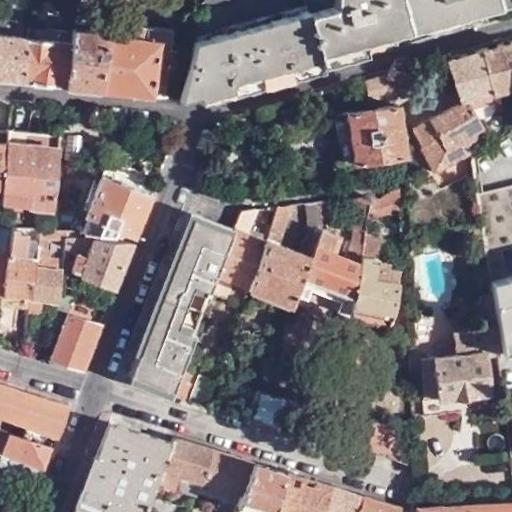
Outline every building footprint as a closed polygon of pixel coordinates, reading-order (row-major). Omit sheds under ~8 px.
[(511,0),(340,0),(343,7),(308,16),(322,67),(367,55),(363,41),(511,0)] [(322,67),(308,16),(306,9),(220,31),(220,35),(196,41),(182,99),(202,97),(202,99),(322,67)] [(0,77),(21,81),(29,26),(0,22),(0,77)] [(101,89),(167,97),(171,68),(181,68),(184,49),(173,48),(176,27),(137,23),(136,36),(108,33),(101,89)] [(74,31),(29,26),(21,81),(68,86),(74,31)] [(108,31),(75,27),(74,31),(68,86),(101,89),(108,33),(108,31)] [(511,85),(511,40),(490,46),(502,89),(511,85)] [(457,90),(460,104),(465,122),(477,118),(476,110),(472,97),(502,89),(490,46),(448,57),(454,81),(450,82),(449,86),(452,89),(457,90)] [(398,82),(396,71),(379,76),(381,86),(398,82)] [(381,86),(379,76),(368,79),(370,89),(381,86)] [(368,79),(347,85),(350,93),(370,89),(368,79)] [(511,85),(502,89),(505,101),(511,99),(511,85)] [(476,110),(505,101),(502,89),(472,97),(476,110)] [(346,167),(407,155),(397,101),(335,112),(346,167)] [(436,172),(473,150),(464,134),(467,130),(465,122),(460,104),(412,131),(436,172)] [(51,209),(63,134),(11,127),(11,130),(3,189),(1,202),(51,209)] [(0,188),(3,189),(11,130),(0,129),(0,188)] [(83,233),(137,237),(157,186),(106,168),(84,221),(87,223),(83,233)] [(401,208),(400,184),(370,198),(368,213),(401,208)] [(511,188),(480,198),(483,222),(488,251),(511,244),(511,188)] [(368,213),(370,198),(356,195),(351,223),(352,242),(346,259),(340,257),(345,239),(322,232),(301,284),(353,297),(364,232),(368,213)] [(272,226),(249,287),(292,305),(301,284),(322,232),(322,199),(315,200),(316,229),(314,229),(300,255),(279,246),(288,217),(288,204),(279,205),(276,213),(272,226)] [(279,205),(271,206),(276,213),(279,205)] [(243,210),(235,233),(213,294),(226,298),(233,281),(249,287),(272,226),(266,225),(262,237),(250,232),(259,208),(243,210)] [(213,294),(235,233),(194,218),(135,377),(176,393),(183,372),(213,294)] [(31,243),(27,297),(55,300),(56,289),(58,253),(48,252),(48,248),(42,247),(44,230),(33,230),(31,243)] [(353,297),(350,317),(390,323),(399,268),(387,266),(387,260),(374,258),(377,236),(364,232),(353,297)] [(77,273),(117,288),(135,243),(99,240),(92,258),(84,255),(77,273)] [(0,308),(1,309),(3,294),(9,242),(0,241),(0,308)] [(9,242),(3,294),(27,297),(31,243),(24,243),(21,266),(13,265),(15,243),(9,242)] [(511,276),(491,282),(494,298),(497,316),(498,325),(501,347),(502,351),(511,348),(511,276)] [(497,350),(498,353),(502,351),(501,347),(498,325),(497,316),(494,298),(491,282),(489,283),(495,330),(497,350)] [(56,289),(55,300),(55,303),(67,306),(72,294),(56,289)] [(416,365),(423,416),(489,407),(481,352),(497,350),(495,330),(490,300),(475,302),(478,327),(452,331),(456,359),(416,365)] [(69,311),(51,357),(71,364),(81,361),(88,358),(103,323),(69,311)] [(183,372),(176,393),(175,395),(185,398),(191,381),(188,380),(190,374),(183,372)] [(204,404),(214,378),(202,374),(193,401),(204,404)] [(69,403),(0,380),(0,415),(8,418),(5,428),(54,444),(69,403)] [(288,397),(260,387),(248,418),(277,427),(288,397)] [(351,443),(408,460),(407,426),(358,416),(351,443)] [(107,418),(69,511),(138,511),(152,479),(168,438),(107,418)] [(45,466),(54,444),(5,428),(0,426),(0,450),(14,455),(45,466)] [(152,479),(156,480),(157,477),(172,440),(174,435),(170,433),(168,438),(152,479)] [(172,440),(157,477),(156,480),(194,492),(196,486),(199,487),(199,486),(214,448),(174,435),(172,440)] [(214,448),(199,486),(199,487),(220,494),(216,506),(228,510),(248,458),(214,448)] [(39,484),(45,466),(14,455),(7,473),(22,478),(39,484)] [(232,511),(234,509),(253,460),(248,458),(228,510),(227,511),(232,511)] [(267,511),(281,469),(253,460),(234,509),(232,511),(267,511)] [(267,511),(273,511),(287,471),(281,469),(267,511)] [(320,511),(328,484),(287,471),(273,511),(320,511)] [(20,484),(36,490),(39,484),(22,478),(20,484)] [(320,511),(324,511),(333,485),(328,484),(320,511)] [(356,511),(362,495),(333,485),(324,511),(356,511)] [(356,511),(361,511),(366,496),(362,495),(356,511)] [(397,511),(396,511),(398,505),(366,496),(361,511),(397,511)] [(511,511),(511,502),(459,505),(459,511),(511,511)]
